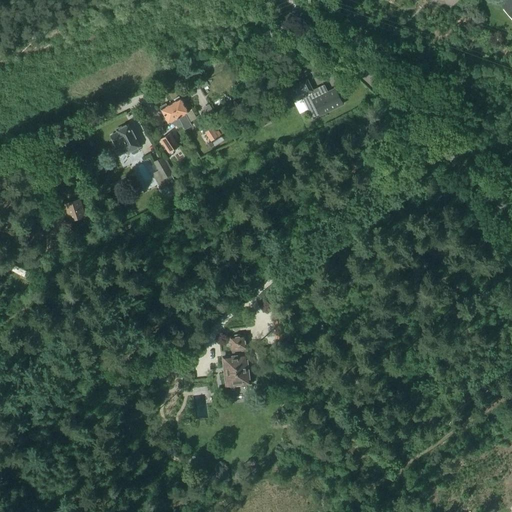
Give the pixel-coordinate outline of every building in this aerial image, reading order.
[(511,0),(506,0),(501,5),(511,18),(511,0)] [(328,91),(325,84),(313,89),(308,78),(288,87),(295,100),(302,97),(313,119),(345,104),(336,87),(328,91)] [(176,101),(171,104),(182,125),(185,130),(192,126),(186,114),(188,112),(180,99),(178,97),(175,99),(176,101)] [(168,105),(167,103),(161,106),(163,108),(161,110),(168,123),(172,121),(175,126),(177,125),(178,128),(182,125),(171,104),(168,105)] [(208,117),(214,113),(209,104),(203,108),(208,117)] [(119,132),(111,136),(112,138),(111,140),(114,144),(115,145),(120,154),(128,151),(128,152),(131,151),(132,154),(133,154),(138,152),(138,150),(137,148),(139,147),(128,125),(126,126),(125,126),(120,128),(120,129),(118,130),(119,132)] [(214,133),(212,129),(205,133),(210,141),(217,137),(221,135),(218,131),(214,133)] [(170,152),(178,147),(170,134),(161,139),(170,152)] [(162,157),(153,163),(154,164),(166,187),(167,187),(168,189),(177,184),(172,175),(162,157)] [(118,204),(126,200),(118,183),(109,188),(118,204)] [(175,199),(182,195),(177,187),(171,191),(175,199)] [(109,207),(115,204),(109,192),(103,195),(109,207)] [(70,220),(84,216),(79,201),(65,205),(70,220)] [(60,253),(60,240),(51,240),(52,252),(60,253)] [(12,271),(26,279),(30,274),(15,265),(12,271)] [(249,383),(245,349),(246,349),(244,336),(231,337),(232,350),(233,357),(230,357),(229,355),(225,356),(225,358),(223,358),(227,386),(249,383)]
